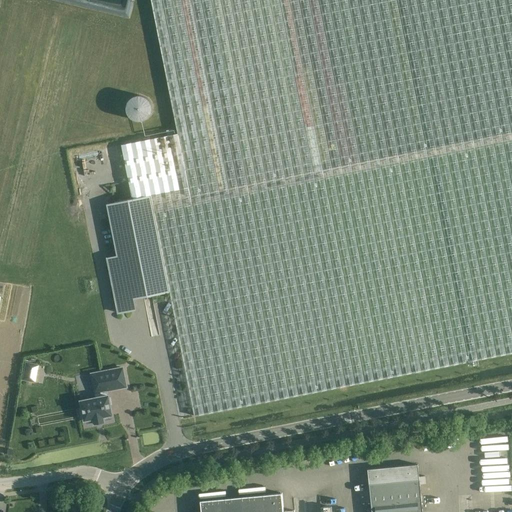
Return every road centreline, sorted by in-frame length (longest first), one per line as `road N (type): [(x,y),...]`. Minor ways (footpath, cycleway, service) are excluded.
road 1 (tertiary): [(121,487),(186,450),(511,385)]
road 2 (unclassified): [(121,487),(79,472),(0,482)]
